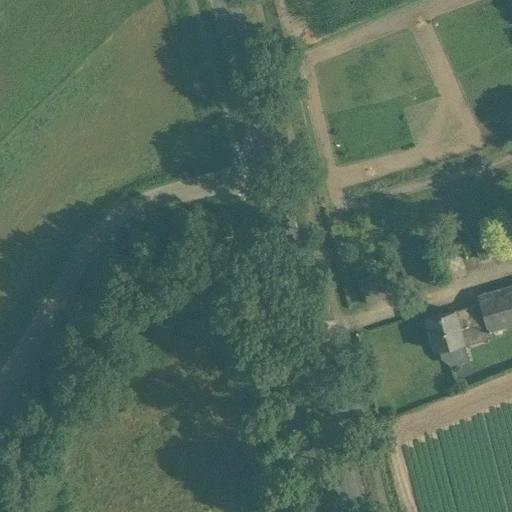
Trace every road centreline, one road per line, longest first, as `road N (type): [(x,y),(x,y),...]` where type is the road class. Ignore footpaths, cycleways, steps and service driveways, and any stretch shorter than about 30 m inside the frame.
road 1 (unclassified): [(0,405),(114,227),(140,209),(275,168)]
road 2 (tertiary): [(362,511),(275,168)]
road 3 (tertiary): [(275,168),(231,0)]
